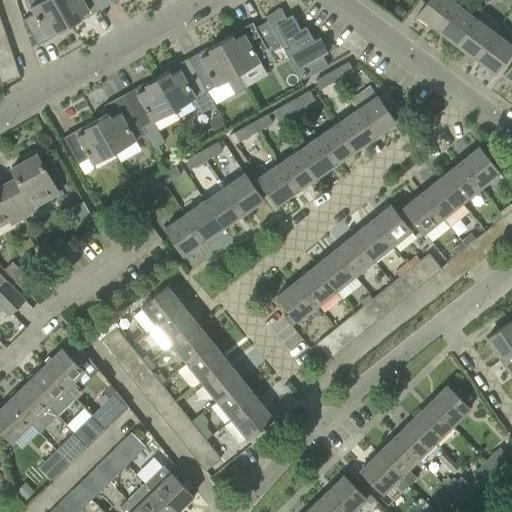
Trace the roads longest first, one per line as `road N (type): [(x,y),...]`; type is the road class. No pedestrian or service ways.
road 1 (residential): [(325,414),(235,296),(246,279),(477,106)]
road 2 (residential): [(0,115),(205,0)]
road 3 (residential): [(477,106),(339,0)]
road 4 (residential): [(325,414),(442,323)]
road 5 (residential): [(239,511),(325,414)]
road 6 (residential): [(511,421),(442,323)]
